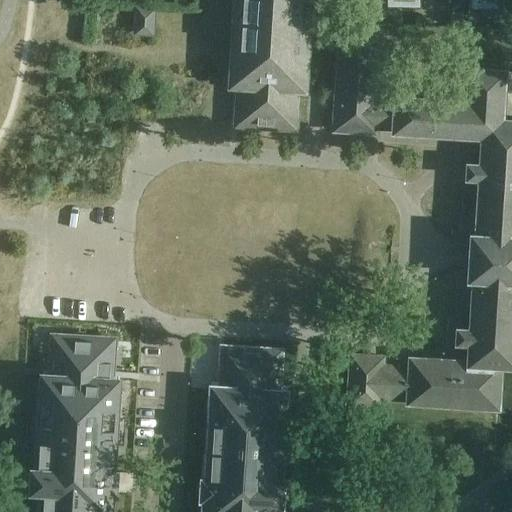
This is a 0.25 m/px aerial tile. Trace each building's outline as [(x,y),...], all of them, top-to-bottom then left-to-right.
[(239,84),(237,124),(296,127),(298,88),(306,88),(311,0),(237,0),(232,84),(239,84)] [(136,32),(153,33),(154,8),(137,8),(136,32)] [(410,401),(499,407),(501,365),(511,365),(511,120),(502,120),(505,70),(472,68),(470,101),(378,95),(378,85),(379,85),(382,40),(340,37),(334,130),(366,132),(367,128),(485,135),(483,162),(476,162),(476,163),(469,162),(468,177),(482,178),(479,223),(477,223),(476,224),(475,225),(474,233),(474,243),(473,255),(471,288),(472,289),(473,290),(474,290),(475,290),(473,328),(459,327),(458,342),(472,342),(471,361),(413,358),(412,367),(384,365),(384,356),(352,354),(348,405),(381,406),(382,398),(410,399),(410,401)] [(35,467),(34,473),(33,489),(45,490),(43,511),(102,511),(110,511),(111,494),(116,494),(117,472),(113,472),(118,379),(111,379),(113,339),(55,336),(52,376),(45,375),(39,467),(35,467)] [(213,511),(272,511),(273,503),(285,504),(286,482),(282,482),(284,450),(287,390),(280,390),(282,350),(223,346),(221,386),(213,385),(208,478),(203,477),(202,499),(214,500),(213,511)]
